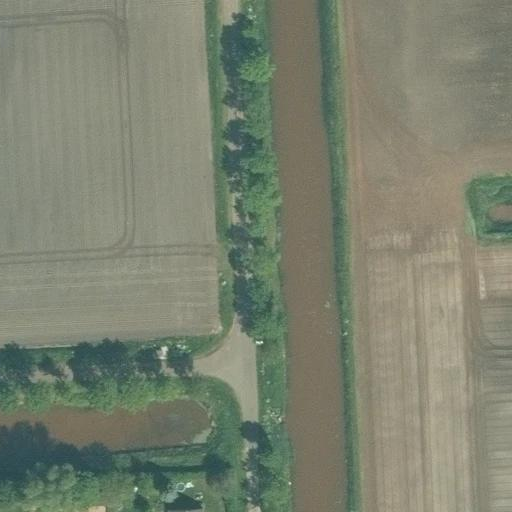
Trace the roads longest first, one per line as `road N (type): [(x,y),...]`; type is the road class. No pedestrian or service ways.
road 1 (unclassified): [(246,366),(227,0)]
road 2 (unclassified): [(0,378),(246,366)]
road 3 (unclassified): [(253,511),(246,366)]
